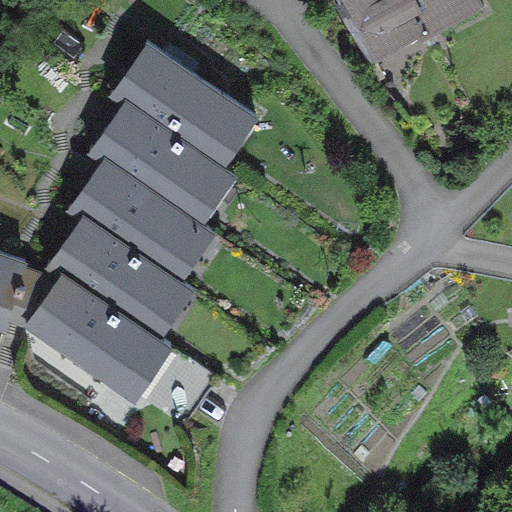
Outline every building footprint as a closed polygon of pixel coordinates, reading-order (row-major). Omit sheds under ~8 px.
[(374,0),(385,20),(423,0),(374,0)] [(150,47),(115,96),(128,106),(218,170),(254,121),(150,47)] [(128,106),(93,154),(104,162),(197,229),(232,180),(218,170),(128,106)] [(104,162),(69,210),(83,220),(173,285),(207,236),(197,229),(104,162)] [(26,229),(0,220),(0,282),(7,285),(26,229)] [(83,220),(49,268),(62,278),(152,342),(187,294),(173,285),(83,220)] [(62,278),(27,326),(131,400),(166,352),(152,342),(62,278)]
